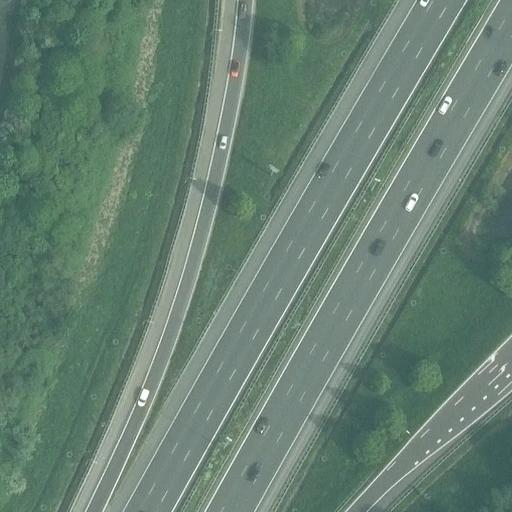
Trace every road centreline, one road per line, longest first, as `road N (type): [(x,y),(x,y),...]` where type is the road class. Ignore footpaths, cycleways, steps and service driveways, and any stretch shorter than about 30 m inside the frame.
road 1 (motorway): [(442,0),(219,371),(146,511)]
road 2 (motorway): [(229,511),(511,20)]
road 3 (motorway): [(247,0),(223,168),(178,330),(95,511)]
road 4 (motorway): [(358,511),(511,363)]
